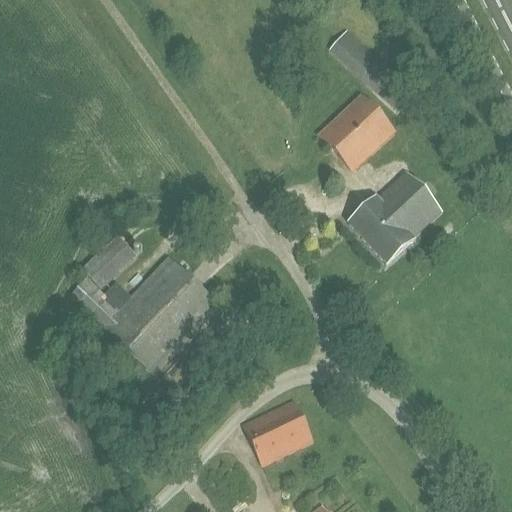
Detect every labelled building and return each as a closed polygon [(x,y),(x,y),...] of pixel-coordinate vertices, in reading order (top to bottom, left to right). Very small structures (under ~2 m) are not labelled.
[(379,63),(363,79),(398,111),(414,95),(379,63)] [(359,99),(319,137),(350,172),(393,135),(359,99)] [(378,202),(376,200),(348,226),(386,268),(414,242),(413,241),(441,215),(406,176),(378,202)] [(135,260),(117,238),(81,272),(98,295),(135,260)] [(219,310),(168,262),(129,301),(103,327),(102,328),(154,380),(219,310)] [(103,327),(129,301),(115,286),(102,299),(98,295),(86,282),(72,296),(103,327)] [(313,446),(294,404),(242,428),(262,470),(313,446)]
